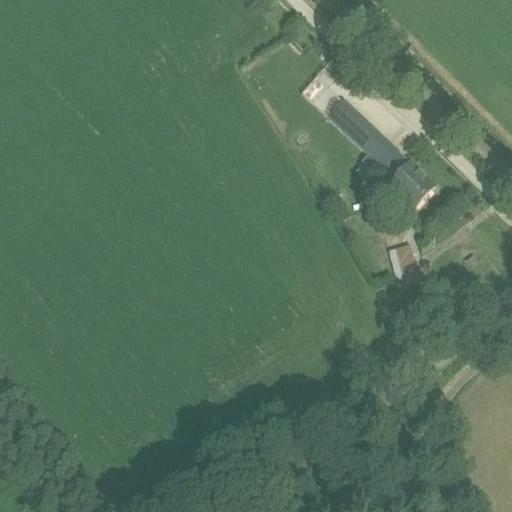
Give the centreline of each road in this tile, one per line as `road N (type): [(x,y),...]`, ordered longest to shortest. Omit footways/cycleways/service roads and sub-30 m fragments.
road 1 (tertiary): [(232,511),(511,297)]
road 2 (track): [(511,216),(291,0)]
